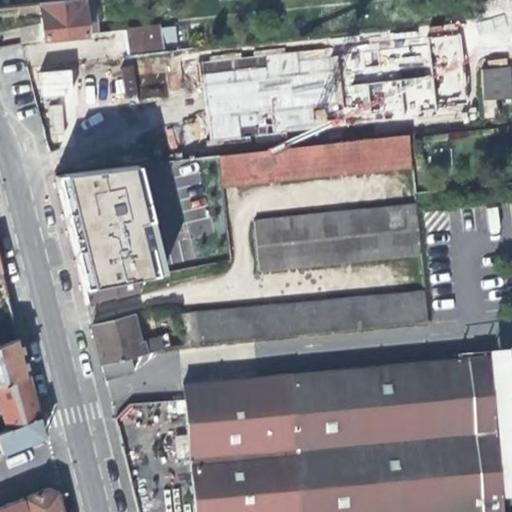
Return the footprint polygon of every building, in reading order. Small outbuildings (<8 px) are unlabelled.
[(41,19),(41,26),(43,42),(86,37),(82,0),(79,0),(73,1),(58,2),(44,4),(39,4),(40,13),(41,19)] [(98,36),(94,0),(82,0),(86,37),(98,36)] [(18,14),(40,13),(39,4),(26,6),(18,7),(18,14)] [(511,16),(488,19),(489,68),(489,71),(511,68),(511,16)] [(19,28),(19,45),(21,45),(43,42),(41,26),(19,28)] [(161,28),(127,32),(128,58),(140,57),(156,56),(164,55),(161,31),(161,28)] [(175,30),(161,31),(164,55),(173,54),(176,54),(175,30)] [(44,54),(45,66),(83,63),(99,61),(128,58),(127,32),(98,36),(86,37),(43,42),(44,54)] [(176,78),(193,76),(191,52),(176,54),(173,54),(176,78)] [(176,78),(173,54),(164,55),(156,56),(159,79),(176,78)] [(143,81),(159,79),(156,56),(140,57),(143,81)] [(143,81),(140,57),(128,58),(99,61),(101,84),(143,81)] [(85,85),(101,84),(99,61),(83,63),(84,74),(85,85)] [(458,100),(490,96),(489,71),(489,68),(457,71),(458,100)] [(511,100),(511,68),(489,71),(490,96),(490,102),(511,100)] [(72,69),(38,71),(39,95),(73,94),(72,69)] [(161,88),(161,95),(162,105),(164,104),(174,104),(173,87),(161,88)] [(150,96),(151,106),(162,105),(161,95),(150,96)] [(67,99),(36,102),(39,118),(63,115),(76,114),(84,113),(82,98),(68,100),(67,99)] [(166,121),(164,104),(162,105),(151,106),(112,110),(113,125),(166,121)] [(114,132),(113,125),(112,110),(107,111),(101,111),(84,113),(76,114),(78,131),(78,135),(114,132)] [(65,132),(78,131),(76,114),(63,115),(64,123),(65,132)] [(117,137),(146,134),(167,132),(166,125),(117,130),(117,137)] [(173,141),(172,132),(167,132),(146,134),(147,150),(174,148),(173,141)] [(226,189),(416,166),(413,135),(223,157),(224,167),(225,178),(226,189)] [(44,137),(46,144),(56,143),(55,136),(44,137)] [(200,181),(225,178),(224,167),(223,157),(197,160),(200,181)] [(75,258),(83,289),(113,285),(137,281),(166,276),(158,246),(140,166),(54,177),(67,229),(75,258)] [(261,272),(421,254),(420,251),(418,205),(257,224),(261,272)] [(511,241),(420,251),(421,254),(422,281),(422,282),(511,272),(511,241)] [(137,281),(113,285),(116,298),(139,293),(137,281)] [(83,289),(86,305),(116,298),(113,285),(83,289)] [(180,349),(187,349),(424,324),(423,293),(177,321),(180,349)] [(134,325),(132,317),(91,326),(97,350),(101,366),(130,360),(142,357),(138,343),(134,325)] [(0,328),(0,344),(17,338),(13,323),(0,328)] [(0,384),(26,374),(21,353),(17,338),(0,344),(0,384)] [(159,339),(138,343),(142,357),(163,353),(159,339)] [(184,390),(196,511),(503,511),(486,357),(184,390)] [(0,429),(0,445),(2,451),(41,436),(34,405),(26,374),(0,384),(0,408),(7,427),(0,429)] [(45,487),(22,497),(25,511),(60,511),(60,509),(56,493),(45,487)] [(25,511),(22,497),(0,505),(0,511),(25,511)]
